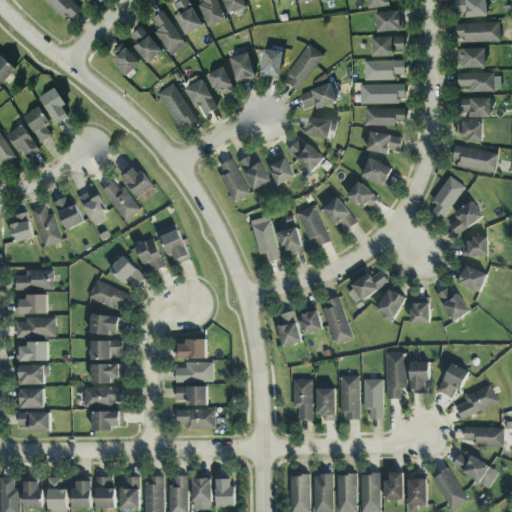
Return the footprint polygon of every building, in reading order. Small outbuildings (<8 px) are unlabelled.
[(42,0),(66,22),(79,7),(71,0),(42,0)] [(179,0),(173,4),(178,13),(174,16),(184,34),(201,25),(187,0),(179,0)] [(197,4),(207,26),(224,19),(215,0),(200,0),(202,3),(197,4)] [(245,7),(242,0),(222,0),(227,13),(245,7)] [(365,0),(366,8),(389,6),(388,0),(365,0)] [(464,13),(465,17),(486,16),(485,0),(446,0),(447,14),(464,13)] [(151,18),(158,28),(153,31),(170,55),(185,45),(162,11),(151,18)] [(400,11),(374,12),(375,31),(401,30),(400,11)] [(455,23),(455,42),(499,41),(499,22),(455,23)] [(132,46),(146,63),(161,51),(140,26),(130,35),(136,43),(132,46)] [(371,56),(392,56),(392,50),(403,50),(403,36),(370,37),(371,56)] [(107,55),(126,74),(139,62),(120,43),(107,55)] [(483,48),(456,48),(456,67),(483,68),(483,48)] [(281,51),(261,49),(259,74),(278,76),(281,51)] [(254,79),(247,52),(228,57),(236,84),(254,79)] [(0,80),(2,82),(14,68),(0,56),(0,80)] [(364,80),(393,80),(393,74),(403,74),(403,60),(363,61),(364,80)] [(221,96),(233,91),(223,66),(205,74),(212,92),(218,89),(221,96)] [(456,74),(456,86),(467,86),(467,91),(500,91),(499,73),(456,74)] [(203,114),(216,108),(200,75),(182,84),(194,108),(199,106),(203,114)] [(157,93),(180,130),(196,120),(172,83),(157,93)] [(299,93),(303,107),(313,104),(315,108),(336,102),(330,83),(299,93)] [(360,85),(360,103),(404,102),(404,84),(360,85)] [(38,97),(54,124),(67,117),(61,107),(64,105),(54,87),(38,97)] [(489,117),(489,98),(457,98),(458,112),(468,112),(468,118),(489,117)] [(39,143),(50,135),(45,127),(49,125),(38,106),(22,116),(39,143)] [(364,127),(394,128),(394,122),(404,122),(404,108),(364,108),(364,127)] [(303,135),(330,142),(336,123),(309,116),(303,135)] [(483,124),(457,123),(457,141),(483,141),(483,124)] [(6,134),(24,160),(39,150),(21,124),(6,134)] [(0,161),(2,165),(13,160),(0,131),(0,161)] [(403,138),(370,134),(368,153),(390,156),(390,152),(401,153),(403,138)] [(288,152),(311,174),(325,160),(309,145),(305,149),(298,142),(288,152)] [(499,155),(456,147),(452,166),(495,174),(499,155)] [(296,178),(284,156),(269,164),(280,186),(296,178)] [(253,192),(271,184),(261,164),(256,166),(251,157),(239,163),(253,192)] [(393,169),(367,159),(360,177),(385,188),(393,169)] [(225,176),(221,178),(234,204),(251,196),(233,161),(221,167),(225,176)] [(158,194),(135,166),(122,177),(144,205),(158,194)] [(432,203),(438,206),(432,214),(442,221),(465,189),(450,178),(432,203)] [(120,191),(114,183),(103,191),(125,223),(141,212),(125,188),(120,191)] [(348,196),(368,214),(380,200),(359,183),(348,196)] [(93,225),(109,217),(95,190),(79,199),(93,225)] [(84,224),(71,196),(54,204),(68,232),(84,224)] [(346,232),(357,223),(338,199),(323,211),(337,228),(340,225),(346,232)] [(484,217),(472,202),(455,216),(458,220),(450,227),(458,238),(484,217)] [(314,240),(319,250),(332,244),(314,206),(297,215),(310,242),(314,240)] [(34,211),(42,248),(62,244),(55,215),(48,217),(46,208),(34,211)] [(17,244),(35,239),(27,214),(9,219),(17,244)] [(268,264),(281,260),(269,222),(252,227),(261,257),(265,256),(268,264)] [(160,232),(168,258),(174,256),(176,265),(189,262),(179,226),(160,232)] [(288,259),(304,254),(297,228),(281,233),(288,259)] [(149,276),(166,269),(154,240),(138,246),(149,276)] [(489,241),(462,241),(462,258),(489,258),(489,241)] [(136,290),(147,279),(123,258),(110,272),(126,285),(128,283),(136,290)] [(488,277),(463,267),(456,284),(481,294),(488,277)] [(54,272),(27,272),(27,278),(17,278),(18,292),(54,292),(54,272)] [(356,306),(389,284),(381,273),(373,278),(371,275),(346,292),(356,306)] [(131,297),(97,281),(89,299),(113,310),(115,306),(125,311),(131,297)] [(471,313),(459,295),(454,298),(449,289),(437,297),(454,324),(471,313)] [(407,300),(390,290),(376,314),(393,324),(407,300)] [(16,316),(48,315),(48,296),(27,296),(27,301),(16,301),(16,316)] [(353,340),(339,298),(322,304),(336,346),(353,340)] [(431,325),(430,305),(412,305),(412,325),(431,325)] [(324,332),(318,310),(300,315),(306,337),(324,332)] [(279,328),(283,348),(301,345),(295,313),(280,315),(282,327),(279,328)] [(91,334),(121,336),(122,318),(92,317),(91,334)] [(17,325),(17,340),(56,339),(55,319),(27,319),(27,325),(17,325)] [(207,360),(207,341),(186,341),(186,346),(175,346),(176,360),(207,360)] [(92,343),(92,362),(112,361),(112,356),(123,356),(122,342),(92,343)] [(48,363),(48,343),(28,343),(27,348),(16,348),(16,363),(48,363)] [(407,390),(406,355),(387,355),(388,401),(402,401),(402,390),(407,390)] [(430,363),(411,364),(412,395),(426,395),(426,384),(430,384),(430,363)] [(214,384),(213,364),(186,364),(186,369),(176,370),(176,384),(214,384)] [(438,393),(451,399),(456,390),(461,392),(470,373),(452,365),(438,393)] [(93,366),(93,385),(114,385),(114,380),(123,380),(123,366),(93,366)] [(19,386),(47,387),(47,367),(19,367),(19,386)] [(360,421),(360,377),(341,378),(342,422),(360,421)] [(293,410),(299,410),(299,422),(313,422),(313,381),(293,382),(293,410)] [(384,421),(383,381),(364,381),(364,412),(371,412),(371,421),(384,421)] [(499,406),(492,387),(464,397),(467,405),(457,408),(461,420),(499,406)] [(124,388),(85,390),(85,409),(114,408),(114,404),(124,403),(124,388)] [(208,407),(208,388),(176,388),(177,402),(187,402),(187,408),(208,407)] [(44,390),(18,391),(18,410),(45,410),(44,390)] [(319,423),(337,423),(336,390),(319,391),(319,423)] [(216,431),(215,411),(176,412),(176,427),(187,427),(187,432),(216,431)] [(93,413),(93,432),(114,433),(114,428),(124,428),(124,413),(93,413)] [(51,433),(51,414),(18,415),(19,428),(30,427),(30,433),(51,433)] [(505,430),(465,429),(465,442),(474,442),(474,448),(504,449),(505,430)] [(453,467),(489,491),(500,474),(472,457),(470,462),(460,456),(453,467)] [(451,511),(467,505),(452,470),(435,478),(449,511),(451,511)] [(385,501),(404,501),(404,474),(390,474),(390,482),(385,482),(385,501)] [(334,511),(333,476),(314,476),(314,511),(334,511)] [(357,511),(357,476),(337,477),(338,511),(357,511)] [(380,511),(381,476),(362,476),(361,511),(380,511)] [(188,511),(188,477),(175,478),(175,487),(169,487),(169,511),(188,511)] [(310,511),(310,477),(291,477),(291,511),(310,511)] [(123,511),(141,511),(140,478),(122,479),(123,511)] [(164,511),(165,478),(151,478),(151,485),(146,485),(145,511),(164,511)] [(49,511),(55,511),(67,511),(68,491),(63,491),(63,479),(49,479),(49,511)] [(74,511),(92,510),(92,479),(77,480),(78,490),(73,490),(74,511)] [(97,510),(116,510),(116,489),(112,489),(112,479),(97,479),(97,510)] [(235,508),(234,479),(217,479),(218,509),(235,508)] [(14,480),(0,480),(0,511),(20,511),(20,490),(15,490),(14,480)] [(213,504),(212,480),(193,480),(194,504),(213,504)] [(427,507),(428,480),(409,480),(409,507),(427,507)] [(25,511),(43,511),(42,483),(24,484),(25,511)]
